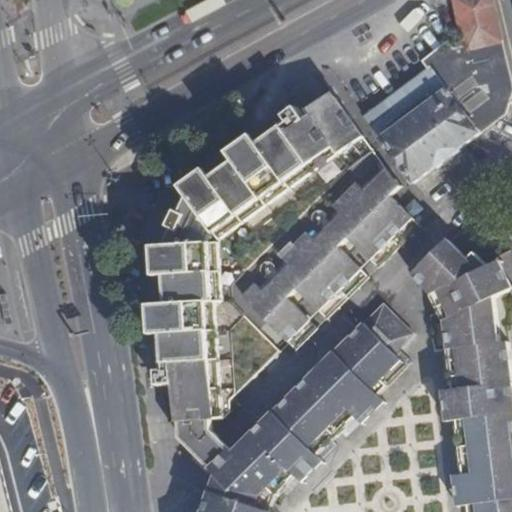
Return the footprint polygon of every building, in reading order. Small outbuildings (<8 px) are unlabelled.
[(456,0),(468,46),(456,51),(450,44),(425,61),(430,68),(365,116),(382,137),(382,141),(415,183),(437,166),(440,169),(462,152),(461,149),(508,113),(511,103),(511,70),(494,0),(456,0)] [(183,439),(188,444),(209,423),(236,396),(267,365),(290,342),(309,323),(320,312),(362,270),(372,260),(373,259),(389,244),(386,224),(401,219),(402,208),(394,198),(405,191),(389,169),(335,100),(306,122),(297,109),(285,117),(294,131),(194,206),(189,217),(178,213),(173,229),(181,234),(176,247),(180,304),(173,306),(174,327),(177,372),(159,373),(159,387),(175,387),(177,423),(182,424),(183,439)] [(414,220),(402,208),(401,219),(386,224),(389,244),(414,220)] [(421,228),(414,220),(389,244),(373,259),(381,267),(421,228)] [(453,239),(415,278),(433,299),(437,309),(444,322),(450,352),(444,352),(465,505),(469,506),(470,511),(511,511),(511,347),(504,349),(499,304),(511,297),(511,281),(504,266),(493,272),(477,255),(469,261),(453,239)] [(370,278),(381,267),(373,259),(372,260),(362,270),(370,278)] [(341,305),(370,278),(362,270),(320,312),(327,319),(341,305)] [(236,451),(215,472),(220,478),(393,309),(388,303),(236,451)] [(393,309),(220,478),(216,482),(206,511),(278,511),(281,506),(281,504),(274,500),(281,487),(290,492),(339,442),(333,435),(341,427),(349,433),(384,397),(380,392),(406,369),(414,361),(402,348),(416,334),(393,309)] [(444,350),(444,352),(450,352),(444,322),(437,309),(431,315),(435,350),(444,350)] [(327,319),(320,312),(309,323),(316,330),(327,319)] [(309,323),(290,342),(296,349),(316,330),(309,323)] [(290,342),(267,365),(274,371),(296,349),(290,342)] [(267,365),(236,396),(243,402),(267,378),(274,371),(267,365)] [(236,396),(209,423),(215,430),(243,402),(236,396)] [(209,423),(188,444),(193,450),(215,430),(209,423)] [(215,430),(193,450),(202,459),(215,472),(236,451),(223,438),(215,430)]
